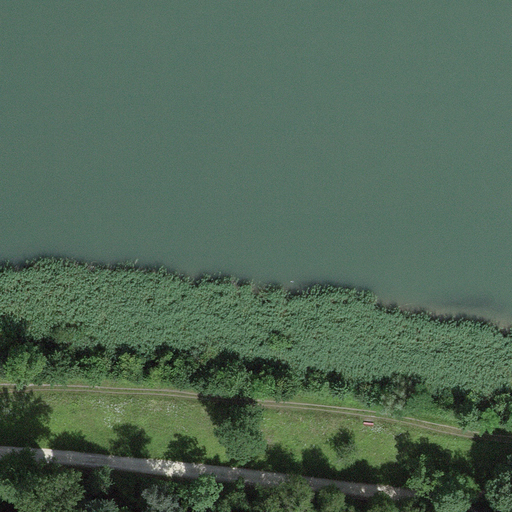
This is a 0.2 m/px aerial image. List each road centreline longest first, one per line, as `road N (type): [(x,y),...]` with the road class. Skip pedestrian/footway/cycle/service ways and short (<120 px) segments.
road 1 (track): [(511,440),(394,417),(163,393),(0,390)]
road 2 (track): [(0,452),(347,488),(462,511)]
